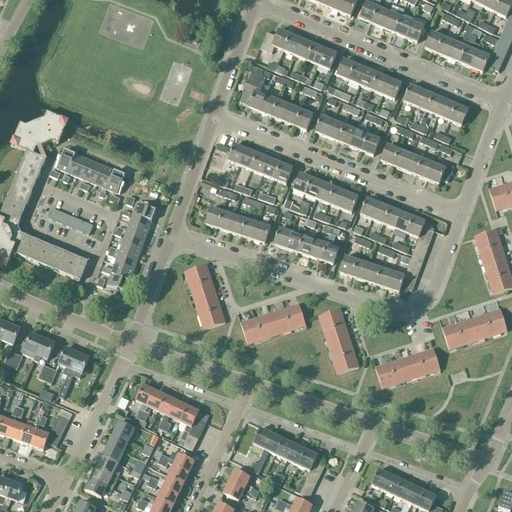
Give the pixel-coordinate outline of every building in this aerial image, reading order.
[(327,10),(331,0),(317,0),(315,5),(327,10)] [(339,15),(344,0),(331,0),(327,10),(339,15)] [(357,4),(348,0),(344,0),(339,15),(350,19),(357,4)] [(417,2),(412,0),(408,0),(407,4),(414,8),(417,2)] [(483,9),(487,0),(473,0),(472,3),(483,9)] [(494,15),(501,0),(487,0),(483,9),(494,15)] [(511,4),(503,0),(501,0),(494,15),(505,21),(511,7),(511,4)] [(359,21),(371,26),(377,10),(366,5),(359,21)] [(440,10),(448,14),(451,8),(443,5),(440,10)] [(429,16),(432,10),(425,6),(422,12),(429,16)] [(382,31),(389,15),(377,10),(371,26),(382,31)] [(382,31),(394,36),(400,20),(403,12),(398,10),(395,17),(389,15),(382,31)] [(462,22),(465,16),(458,12),(455,18),(462,22)] [(441,22),(449,26),(452,20),(444,16),(441,22)] [(473,20),(465,16),(462,22),(470,26),(473,20)] [(405,41),(412,25),(400,20),(394,36),(405,41)] [(459,24),(452,20),(449,26),(456,29),(459,24)] [(485,33),(488,27),(480,24),(477,29),(485,33)] [(424,30),(412,25),(405,41),(417,46),(424,30)] [(464,33),(471,37),(474,31),(467,27),(464,33)] [(495,31),(488,27),(485,33),(492,37),(495,31)] [(502,34),(511,38),(511,31),(505,28),(502,34)] [(482,35),(474,31),(471,37),(479,41),(482,35)] [(283,53),(290,37),(278,32),(276,39),(266,35),(260,51),(272,56),(274,50),(283,53)] [(511,42),(511,38),(502,34),(500,39),(511,44),(511,42)] [(436,56),(443,40),(431,35),(424,51),(436,56)] [(196,45),(198,40),(188,36),(186,41),(196,45)] [(283,53),(295,58),(301,42),(290,37),(283,53)] [(493,48),(496,43),(496,42),(489,39),(486,44),(493,48)] [(436,56),(448,61),(454,45),(443,40),(436,56)] [(295,58),(306,63),(313,47),(301,42),(295,58)] [(498,43),(496,49),(507,54),(509,48),(498,43)] [(459,66),(466,50),(454,45),(448,61),(459,66)] [(318,68),(324,52),(313,47),(306,63),(318,68)] [(496,49),(493,54),(505,59),(507,54),(496,49)] [(459,66),(471,70),(477,55),(466,50),(459,66)] [(324,52),(318,68),(329,73),(336,57),(324,52)] [(493,54),(491,59),(502,64),(505,59),(493,54)] [(471,70),(482,75),(489,59),(477,55),(471,70)] [(491,59),(489,64),(500,69),(502,64),(491,59)] [(348,83),(355,67),(343,62),(336,78),(348,83)] [(498,75),(500,69),(489,64),(486,70),(498,75)] [(274,74),(277,68),(269,65),(267,71),(274,74)] [(348,83),(360,88),(366,72),(355,67),(348,83)] [(285,71),(277,68),(274,74),(282,77),(285,71)] [(259,115),(266,98),(259,96),(266,80),(269,82),(271,76),(253,69),(239,104),(248,108),(248,110),(259,115)] [(360,88),(371,93),(378,77),(366,72),(360,88)] [(298,83),(300,77),(292,74),(290,80),(298,83)] [(300,77),(298,83),(305,87),(308,81),(300,77)] [(371,93),(383,98),(389,82),(378,77),(371,93)] [(276,85),(284,88),(286,82),(278,79),(276,85)] [(294,85),(286,82),(284,88),(291,91),(294,85)] [(389,82),(383,98),(394,103),(401,87),(389,82)] [(316,84),(313,90),(321,93),(323,87),(316,84)] [(299,94),(307,97),(309,91),(302,88),(299,94)] [(415,109),(421,93),(410,88),(403,104),(415,109)] [(317,95),(309,91),(307,97),(315,101),(317,95)] [(340,101),(343,95),(335,92),(333,98),(340,101)] [(415,109),(426,114),(433,98),(421,93),(415,109)] [(343,95),(340,101),(348,104),(351,98),(343,95)] [(259,115),(271,119),(278,103),(266,98),(259,115)] [(426,114),(438,119),(445,103),(433,98),(426,114)] [(337,103),(329,100),(326,106),(334,109),(337,103)] [(363,111),(366,105),(358,102),(356,108),(363,111)] [(283,124),(289,108),(278,103),(271,119),(283,124)] [(449,124),(456,108),(445,103),(438,119),(449,124)] [(366,105),(363,111),(371,114),(374,108),(366,105)] [(342,112),(350,115),(352,109),(345,106),(342,112)] [(294,129),(301,113),(300,112),(300,110),(297,108),(296,111),(289,108),(283,124),(294,129)] [(461,129),(468,113),(456,108),(449,124),(461,129)] [(360,113),(352,109),(350,115),(357,119),(360,113)] [(381,111),(379,117),(387,121),(389,115),(381,111)] [(313,117),(301,113),(294,129),(306,134),(313,117)] [(20,126),(11,148),(26,154),(33,157),(35,151),(53,143),(59,146),(65,131),(68,124),(46,114),(43,120),(26,128),(20,126)] [(365,122),(373,125),(375,119),(368,116),(365,122)] [(397,118),(395,124),(402,127),(405,122),(397,118)] [(326,140),(333,124),(321,119),(314,135),(326,140)] [(383,122),(375,119),(373,125),(380,128),(383,122)] [(338,144),(344,128),(333,124),(326,140),(338,144)] [(410,131),(418,134),(420,128),(413,125),(410,131)] [(350,149),(356,133),(344,128),(338,144),(350,149)] [(428,131),(420,128),(418,134),(426,137),(428,131)] [(404,138),(406,132),(399,129),(396,135),(404,138)] [(414,136),(406,132),(404,138),(412,142),(414,136)] [(361,154),(368,138),(356,133),(350,149),(361,154)] [(433,140),(441,144),(443,138),(436,135),(433,140)] [(368,138),(361,154),(373,158),(379,142),(368,138)] [(451,141),(443,138),(441,144),(449,147),(451,141)] [(427,148),(430,142),(422,139),(419,145),(427,148)] [(430,142),(427,148),(435,151),(437,145),(430,142)] [(239,168),(246,152),(234,147),(227,163),(239,168)] [(392,168),(398,152),(387,147),(380,163),(392,168)] [(442,154),(449,158),(450,158),(452,152),(444,148),(442,154)] [(251,173),(257,157),(246,152),(239,168),(251,173)] [(403,173),(410,157),(398,152),(392,168),(403,173)] [(65,175),(73,156),(64,153),(56,171),(65,175)] [(26,154),(0,216),(0,221),(18,229),(45,162),(33,157),(26,154)] [(228,156),(222,154),(216,168),(222,170),(228,156)] [(74,178),(81,160),(73,156),(65,175),(74,178)] [(262,178),(269,161),(257,157),(251,173),(262,178)] [(415,178),(422,162),(410,157),(403,173),(415,178)] [(82,182),(90,163),(81,160),(74,178),(82,182)] [(262,178),(274,182),(281,166),(269,161),(262,178)] [(427,182),(433,166),(422,162),(415,178),(427,182)] [(91,185),(99,167),(90,163),(82,182),(91,185)] [(427,182),(439,187),(441,181),(448,183),(453,170),(441,165),(440,169),(433,166),(427,182)] [(281,166),(274,182),(286,187),(292,171),(281,166)] [(100,189),(107,171),(99,167),(91,185),(100,189)] [(108,193),(116,174),(107,171),(100,189),(108,193)] [(116,174),(108,193),(117,196),(125,178),(116,174)] [(305,197),(311,181),(299,176),(293,192),(305,197)] [(229,184),(221,181),(218,188),(226,191),(229,184)] [(305,197),(316,202),(323,186),(311,181),(305,197)] [(511,184),(503,187),(510,209),(511,208),(511,184)] [(328,206),(334,190),(323,186),(316,202),(328,206)] [(242,196),(244,190),(236,187),(234,193),(242,196)] [(510,209),(503,187),(488,192),(495,214),(510,209)] [(252,192),(244,190),(242,196),(250,199),(252,192)] [(339,211),(346,195),(334,190),(328,206),(339,211)] [(229,194),(221,192),(219,198),(227,201),(229,194)] [(237,197),(229,194),(227,201),(235,203),(237,197)] [(258,201),(265,204),(268,198),(260,195),(258,201)] [(358,200),(346,195),(339,211),(351,216),(358,200)] [(275,201),(268,198),(265,204),(273,207),(275,201)] [(242,206),(250,209),(253,202),(245,200),(242,206)] [(371,222),(378,206),(366,201),(360,217),(371,222)] [(253,202),(250,209),(258,211),(261,205),(253,202)] [(136,206),(133,214),(152,221),(155,213),(136,206)] [(290,212),(298,215),(300,209),(292,206),(290,212)] [(371,222),(383,226),(390,210),(378,206),(371,222)] [(276,211),(268,208),(266,214),(274,217),(276,211)] [(308,212),(300,209),(298,215),(306,218),(308,212)] [(205,227),(217,231),(222,214),(210,210),(205,227)] [(395,231),(401,215),(390,210),(383,226),(395,231)] [(149,229),(152,221),(133,214),(130,222),(149,229)] [(229,235),(234,218),(222,214),(217,231),(229,235)] [(293,217),(285,214),(282,220),(290,223),(293,217)] [(321,223),(323,217),(316,214),(313,221),(321,223)] [(406,236),(413,220),(401,215),(395,231),(406,236)] [(323,217),(321,223),(329,226),(331,220),(323,217)] [(229,235),(241,239),(246,222),(234,218),(229,235)] [(418,241),(420,235),(422,230),(425,225),(413,220),(406,236),(418,241)] [(0,268),(6,271),(13,255),(21,236),(18,229),(0,221),(0,268)] [(146,237),(149,229),(130,222),(127,230),(146,237)] [(241,239),(253,243),(258,226),(246,222),(241,239)] [(308,222),(306,228),(314,231),(316,225),(308,222)] [(339,223),(337,229),(345,231),(347,225),(339,223)] [(270,230),(258,226),(253,243),(265,246),(270,230)] [(322,233),(330,236),(332,230),(324,227),(322,233)] [(352,234),(360,238),(363,232),(355,228),(352,234)] [(143,245),(146,237),(127,230),(124,239),(143,245)] [(340,233),(332,230),(330,236),(338,239),(340,233)] [(422,230),(420,235),(431,240),(434,234),(422,230)] [(285,251),(291,235),(279,231),(273,247),(285,251)] [(479,254),(500,247),(496,232),(474,239),(479,254)] [(285,251),(297,255),(303,239),(291,235),(285,251)] [(368,241),(376,244),(378,238),(371,235),(368,241)] [(418,241),(429,245),(431,240),(420,235),(418,241)] [(21,236),(13,255),(79,283),(87,264),(21,236)] [(386,241),(378,238),(376,244),(384,247),(386,241)] [(140,254),(143,245),(124,239),(121,247),(140,254)] [(309,259),(315,243),(303,239),(297,255),(309,259)] [(354,245),(361,248),(364,242),(356,239),(354,245)] [(416,247),(427,251),(429,245),(418,241),(416,247)] [(364,242),(361,248),(369,251),(372,245),(364,242)] [(309,259),(321,263),(326,247),(315,243),(309,259)] [(399,254),(401,248),(394,244),(391,250),(399,254)] [(137,262),(140,254),(121,247),(118,255),(137,262)] [(326,247),(321,263),(333,267),(339,251),(326,247)] [(416,247),(414,253),(425,257),(427,251),(416,247)] [(484,268),(505,261),(500,247),(479,254),(484,268)] [(385,258),(387,252),(379,248),(377,254),(385,258)] [(401,248),(399,254),(407,257),(409,251),(401,248)] [(395,255),(387,252),(385,258),(392,261),(395,255)] [(425,257),(414,253),(412,259),(423,263),(425,257)] [(134,270),(137,262),(118,255),(115,263),(134,270)] [(411,261),(403,258),(400,264),(408,267),(411,261)] [(351,279),(356,263),(345,259),(339,275),(351,279)] [(409,267),(420,271),(422,265),(411,261),(409,267)] [(488,283),(510,276),(505,261),(484,268),(488,283)] [(131,278),(134,270),(115,263),(112,271),(131,278)] [(351,279),(363,283),(368,267),(356,263),(351,279)] [(189,289),(211,282),(206,267),(185,274),(189,289)] [(363,283),(375,287),(380,271),(368,267),(363,283)] [(407,273),(418,277),(420,271),(409,267),(407,273)] [(128,286),(131,278),(112,271),(110,280),(128,286)] [(375,287),(387,291),(392,275),(380,271),(375,287)] [(405,278),(416,282),(418,277),(407,273),(405,278)] [(401,290),(403,284),(404,279),(392,275),(387,291),(399,295),(401,290)] [(511,283),(510,276),(488,283),(493,297),(511,291),(511,283)] [(403,284),(414,288),(416,282),(405,278),(404,279),(403,284)] [(126,295),(128,286),(110,280),(107,288),(126,295)] [(215,296),(211,282),(189,289),(194,303),(215,296)] [(412,294),(414,288),(403,284),(401,290),(412,294)] [(215,296),(194,303),(199,318),(220,311),(215,296)] [(298,307),(284,311),(291,333),(305,328),(298,307)] [(225,325),(220,311),(199,318),(203,332),(225,325)] [(284,311),(269,316),(276,338),(291,333),(284,311)] [(323,333),(344,326),(340,311),(318,319),(323,333)] [(485,317),(492,338),(507,334),(500,312),(485,317)] [(269,316),(255,321),(262,342),(276,338),(269,316)] [(471,321),(478,343),(492,338),(485,317),(471,321)] [(247,347),(262,342),(255,321),(240,325),(247,347)] [(456,326),(463,348),(478,343),(471,321),(456,326)] [(0,343),(1,344),(8,326),(0,322),(0,343)] [(20,331),(8,326),(1,344),(12,349),(20,331)] [(344,326),(323,333),(328,348),(349,341),(344,326)] [(463,348),(456,326),(442,331),(449,352),(463,348)] [(33,363),(43,341),(31,336),(22,357),(33,362),(33,363)] [(54,345),(43,341),(33,363),(38,365),(40,360),(47,363),(54,345)] [(349,341),(328,348),(332,362),(354,355),(349,341)] [(70,373),(77,355),(65,350),(58,368),(65,370),(62,376),(67,378),(70,373)] [(418,356),(425,377),(440,373),(433,351),(418,356)] [(8,375),(10,369),(16,356),(9,353),(1,372),(8,375)] [(88,360),(77,355),(70,373),(81,377),(88,360)] [(354,355),(332,362),(337,377),(358,370),(354,355)] [(22,359),(16,356),(10,369),(17,372),(22,359)] [(404,361),(411,382),(425,377),(418,356),(404,361)] [(389,365),(396,387),(411,382),(404,361),(389,365)] [(396,387),(389,365),(375,370),(382,391),(396,387)] [(45,384),(50,371),(44,368),(38,381),(45,384)] [(57,373),(50,371),(45,384),(51,386),(57,373)] [(135,403),(147,409),(154,393),(143,388),(135,403)] [(151,411),(158,414),(165,399),(154,393),(147,409),(144,414),(149,416),(151,411)] [(166,425),(169,419),(176,404),(165,399),(158,414),(164,417),(158,430),(163,432),(166,425)] [(169,419),(180,425),(187,409),(176,404),(169,419)] [(187,428),(178,446),(183,448),(185,443),(188,437),(191,431),(193,426),(196,420),(199,415),(187,409),(180,425),(187,428)] [(58,417),(69,422),(71,417),(61,412),(58,417)] [(140,422),(144,414),(140,412),(136,420),(140,422)] [(144,414),(140,422),(143,424),(145,424),(149,416),(144,414)] [(66,428),(69,422),(58,417),(56,423),(66,428)] [(0,427),(0,437),(8,440),(14,424),(3,420),(0,427)] [(196,420),(193,426),(203,431),(206,425),(196,420)] [(64,433),(66,428),(56,423),(53,428),(64,433)] [(20,445),(26,428),(14,424),(8,440),(20,445)] [(113,436),(129,444),(134,432),(119,425),(113,436)] [(193,426),(191,431),(201,436),(203,431),(193,426)] [(32,449),(38,433),(26,428),(20,445),(32,449)] [(61,438),(64,433),(53,428),(51,433),(61,438)] [(191,431),(188,437),(198,442),(201,436),(191,431)] [(264,452),(271,436),(260,431),(252,447),(264,452)] [(46,445),(49,437),(38,433),(32,449),(43,453),(46,445)] [(58,444),(61,438),(51,433),(49,437),(48,439),(58,444)] [(107,448),(123,455),(129,444),(113,436),(107,448)] [(275,457),(283,442),(271,436),(264,452),(275,457)] [(198,442),(188,437),(185,443),(195,448),(198,442)] [(56,449),(58,444),(48,439),(46,445),(56,449)] [(153,439),(149,448),(153,450),(158,441),(153,439)] [(157,449),(168,455),(172,447),(162,441),(157,449)] [(287,463),(294,447),(283,442),(275,457),(287,463)] [(192,453),(195,448),(185,443),(183,448),(192,453)] [(143,450),(151,454),(153,450),(149,448),(145,446),(143,450)] [(298,468),(306,453),(294,447),(287,463),(298,468)] [(102,459),(118,466),(121,468),(123,464),(120,462),(123,455),(107,448),(102,459)] [(149,459),(151,454),(143,450),(141,455),(149,459)] [(310,474),(312,469),(315,464),(317,458),(306,453),(298,468),(310,474)] [(168,465),(173,468),(188,475),(194,464),(178,457),(175,464),(162,457),(160,461),(168,465)] [(102,459),(97,470),(112,478),(118,466),(102,459)] [(168,465),(160,461),(158,466),(166,470),(168,465)] [(253,475),(257,466),(253,464),(249,472),(253,475)] [(315,464),(312,469),(322,474),(324,468),(315,464)] [(261,468),(257,466),(253,475),(258,477),(261,468)] [(188,475),(173,468),(168,479),(183,486),(188,475)] [(91,482),(112,492),(114,487),(109,485),(112,478),(97,470),(94,469),(91,476),(93,477),(91,482)] [(132,473),(140,477),(142,473),(134,469),(132,473)] [(310,474),(309,474),(319,479),(322,474),(312,469),(310,474)] [(382,494),(389,478),(378,472),(371,488),(382,494)] [(138,481),(140,477),(132,473),(130,477),(138,481)] [(228,485),(244,492),(257,498),(259,494),(251,490),(252,489),(246,487),(249,480),(234,473),(228,485)] [(309,474),(307,480),(316,484),(319,479),(309,474)] [(272,483),(276,485),(280,477),(275,475),(272,483)] [(280,477),(276,485),(280,487),(284,479),(280,477)] [(382,494),(393,499),(401,483),(389,478),(382,494)] [(0,511),(11,484),(0,479),(0,511)] [(151,479),(149,484),(157,487),(159,483),(151,479)] [(183,486),(168,479),(162,490),(178,497),(183,486)] [(304,485),(314,490),(316,484),(307,480),(304,485)] [(110,496),(112,492),(91,482),(89,486),(87,485),(83,492),(86,493),(85,493),(101,501),(104,494),(110,496)] [(405,504),(412,488),(401,483),(393,499),(405,504)] [(0,511),(6,511),(8,508),(9,508),(11,502),(17,504),(23,488),(11,484),(0,511)] [(157,487),(149,484),(147,488),(155,492),(157,487)] [(257,498),(244,492),(228,485),(223,496),(238,503),(242,496),(247,499),(255,503),(257,498)] [(303,488),(302,491),(311,495),(314,490),(304,485),(303,488)] [(294,494),(299,496),(302,491),(303,488),(298,486),(294,494)] [(416,510),(424,494),(412,488),(405,504),(416,510)] [(178,497),(162,490),(157,501),(172,509),(178,497)] [(121,496),(129,500),(131,495),(123,491),(121,496)] [(299,496),(309,501),(311,495),(302,491),(299,496)] [(429,511),(432,507),(436,499),(424,494),(416,510),(421,511),(429,511)] [(127,504),(129,500),(121,496),(119,500),(127,504)] [(497,511),(510,511),(511,509),(511,498),(503,496),(497,511)] [(376,507),(378,503),(370,499),(368,503),(376,507)] [(140,501),(138,506),(147,509),(149,505),(140,501)] [(170,511),(172,509),(157,501),(151,511),(170,511)] [(287,506),(285,510),(289,511),(309,511),(311,509),(296,501),(293,508),(287,506)] [(123,511),(126,506),(119,502),(115,510),(118,511),(123,511)] [(279,502),(277,506),(285,510),(287,506),(279,502)] [(378,503),(376,507),(384,511),(386,506),(378,503)]
